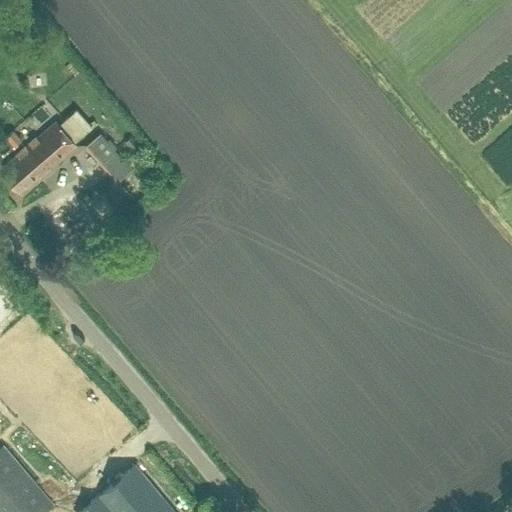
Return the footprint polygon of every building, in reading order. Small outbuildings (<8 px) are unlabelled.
[(21,190),(75,143),(55,120),(1,167),(21,190)] [(12,144),(21,137),(14,128),(5,135),(12,144)] [(126,162),(116,151),(101,165),(111,175),(126,162)] [(0,505),(5,511),(41,511),(52,503),(2,443),(0,444),(0,505)] [(176,511),(134,461),(97,492),(75,511),(76,511),(176,511)]
